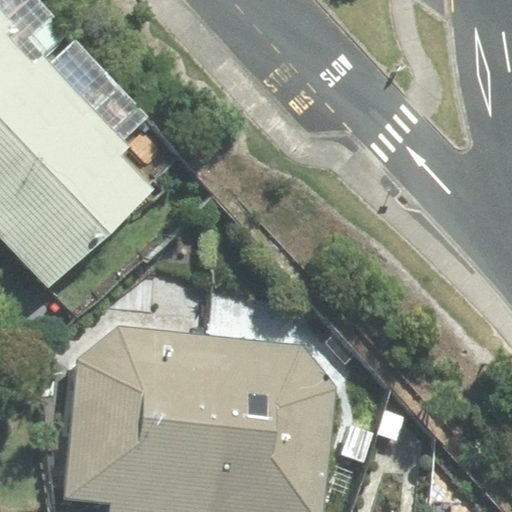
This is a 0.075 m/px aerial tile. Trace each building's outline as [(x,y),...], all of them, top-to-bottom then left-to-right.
[(25,0),(14,11),(32,28),(47,13),(33,0),(25,0)] [(0,103),(51,58),(0,2),(0,103)] [(149,197),(137,182),(146,173),(119,145),(126,139),(104,115),(121,100),(91,67),(74,82),(51,58),(0,103),(0,225),(41,270),(122,196),(136,210),(149,197)] [(107,491),(105,511),(272,511),(273,507),(321,511),(333,375),(297,333),(114,316),(73,351),(61,485),(107,491)] [(382,402),(372,426),(392,434),(402,410),(382,402)]
